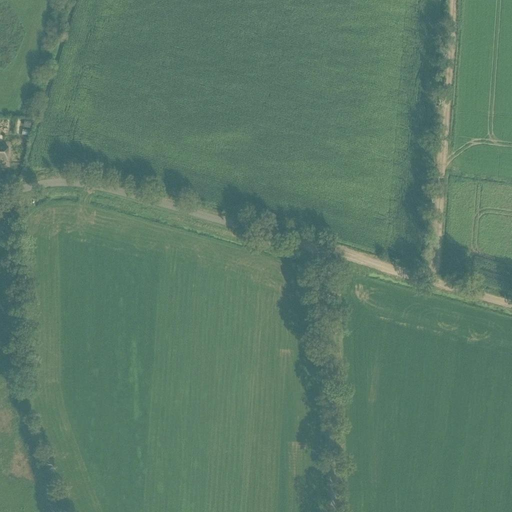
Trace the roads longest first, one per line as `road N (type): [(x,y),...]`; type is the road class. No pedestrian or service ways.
road 1 (unclassified): [(335,511),(324,252),(70,176),(39,176),(0,193)]
road 2 (track): [(452,0),(435,262),(426,279)]
road 3 (track): [(511,302),(324,252)]
